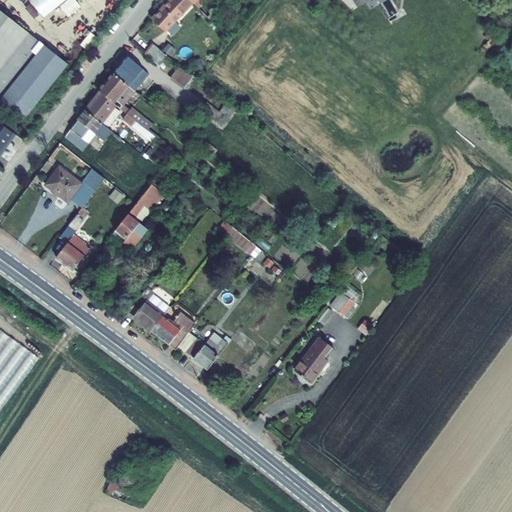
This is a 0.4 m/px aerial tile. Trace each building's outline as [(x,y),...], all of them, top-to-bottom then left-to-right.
[(30,0),(40,12),(55,0),(30,0)] [(63,0),(43,17),(53,28),(87,0),(63,0)] [(195,9),(185,0),(179,0),(157,24),(169,36),(195,9)] [(185,0),(195,9),(202,0),(185,0)] [(0,128),(9,135),(66,67),(0,14),(0,128)] [(150,55),(162,64),(170,54),(158,45),(150,55)] [(493,56),(511,73),(511,72),(511,52),(504,45),(493,56)] [(150,74),(128,56),(114,73),(135,91),(150,74)] [(135,91),(114,73),(99,92),(101,93),(116,106),(126,115),(128,116),(134,109),(126,103),(135,91)] [(116,106),(101,93),(85,113),(100,125),(109,114),(116,119),(120,114),(113,108),(116,106)] [(235,109),(225,102),(220,111),(206,103),(201,112),(224,126),(235,109)] [(85,113),(77,123),(70,129),(85,141),(96,129),(105,137),(109,132),(100,125),(85,113)] [(128,116),(126,115),(127,123),(137,131),(141,126),(128,116)] [(15,140),(0,129),(0,159),(1,160),(15,140)] [(85,141),(70,129),(63,140),(87,158),(91,152),(82,144),(85,141)] [(81,187),(62,168),(50,187),(68,202),(81,187)] [(107,184),(92,173),(84,184),(98,196),(107,184)] [(144,199),(137,209),(115,238),(117,239),(119,238),(133,248),(146,231),(136,223),(150,204),(144,199)] [(252,259),(260,251),(225,219),(218,228),(252,259)] [(73,241),(76,237),(70,232),(62,242),(69,248),(58,263),(74,275),(90,254),(73,241)] [(329,309),(337,298),(331,294),(323,304),(329,309)] [(146,308),(152,301),(146,296),(129,317),(136,323),(135,325),(151,338),(164,322),(146,308)] [(168,316),(173,311),(164,304),(159,309),(168,316)] [(178,329),(175,331),(164,322),(151,338),(175,357),(190,338),(196,330),(187,322),(183,326),(185,328),(181,332),(178,329)] [(0,409),(37,355),(0,330),(0,409)] [(195,347),(187,341),(177,354),(184,360),(195,347)] [(195,347),(184,360),(207,377),(220,360),(227,351),(213,341),(204,354),(195,347)] [(295,377),(311,389),(327,367),(325,365),(333,355),(319,345),(295,377)] [(116,472),(106,491),(118,497),(128,478),(116,472)]
